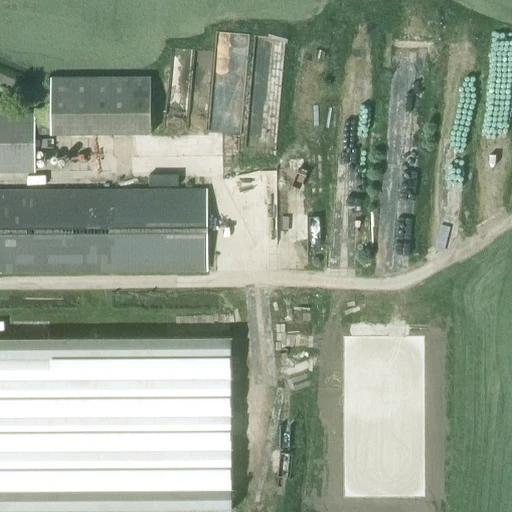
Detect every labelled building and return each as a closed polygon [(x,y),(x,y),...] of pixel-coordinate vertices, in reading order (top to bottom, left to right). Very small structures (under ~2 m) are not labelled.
[(53,110),(53,135),(153,134),(153,78),(52,78),(53,110)] [(53,135),(53,110),(36,109),(36,115),(36,135),(53,135)] [(0,171),(37,171),(36,135),(36,115),(0,115),(0,171)] [(0,271),(209,270),(209,190),(0,191),(0,271)] [(0,341),(0,511),(232,511),(232,341),(0,341)]
